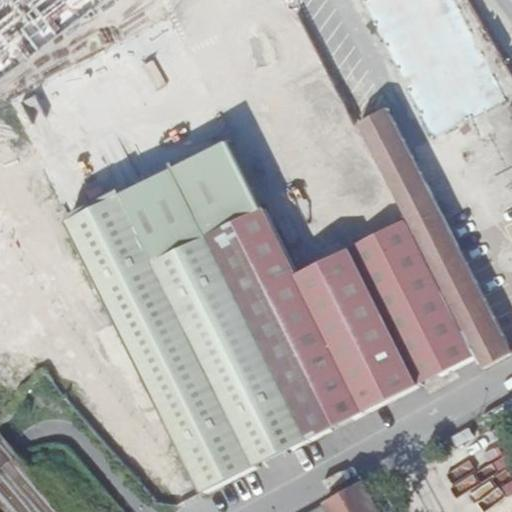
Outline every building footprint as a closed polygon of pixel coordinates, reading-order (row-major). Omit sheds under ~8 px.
[(309,424),(334,411),(305,351),(287,360),(284,353),(230,380),(220,368),(227,364),(204,334),(198,339),(181,317),(187,312),(171,290),(165,295),(139,262),(167,242),(172,248),(230,203),(206,170),(212,166),(196,132),(128,184),(133,190),(109,209),(79,171),(74,176),(20,105),(43,87),(47,93),(75,71),(82,65),(88,72),(137,34),(133,29),(141,23),(129,0),(41,0),(30,9),(1,30),(0,31),(0,182),(28,219),(24,222),(108,331),(112,328),(149,376),(144,379),(214,470),(227,464),(309,424)] [(21,265),(25,270),(36,285),(49,275),(35,255),(21,265)] [(373,404),(382,420),(406,407),(397,391),(373,404)] [(511,511),(511,449),(490,413),(442,440),(480,511),(511,511)] [(203,476),(188,458),(176,468),(188,483),(203,476)] [(369,480),(366,482),(381,511),(398,511),(385,486),(369,480)] [(333,511),(381,511),(366,482),(328,502),(333,511)] [(333,511),(328,502),(310,511),(333,511)]
